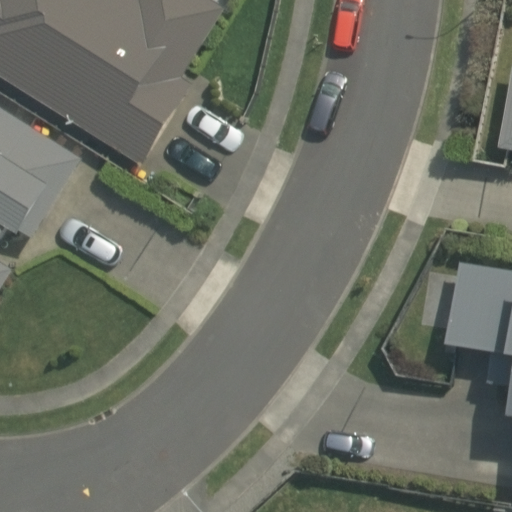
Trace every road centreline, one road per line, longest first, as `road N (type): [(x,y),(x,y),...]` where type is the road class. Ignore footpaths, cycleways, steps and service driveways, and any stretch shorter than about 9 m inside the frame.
road 1 (residential): [(388,0),(360,137),(319,246),(250,347),(153,445)]
road 2 (residential): [(153,445),(61,489),(0,498)]
